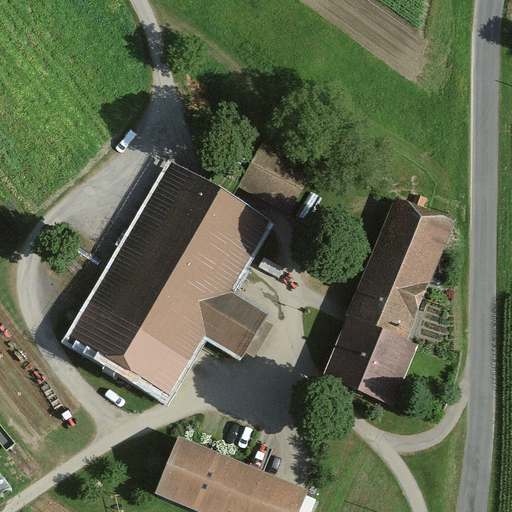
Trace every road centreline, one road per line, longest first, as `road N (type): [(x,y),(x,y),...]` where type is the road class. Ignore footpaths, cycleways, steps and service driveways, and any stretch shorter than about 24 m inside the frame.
road 1 (track): [(138,0),(199,167),(288,246),(294,338),(308,377),(382,445),(423,511)]
road 2 (tertiary): [(494,0),(486,56),(485,465),(478,511)]
road 3 (track): [(4,511),(124,433),(308,377)]
road 4 (track): [(382,445),(441,437),(484,356)]
